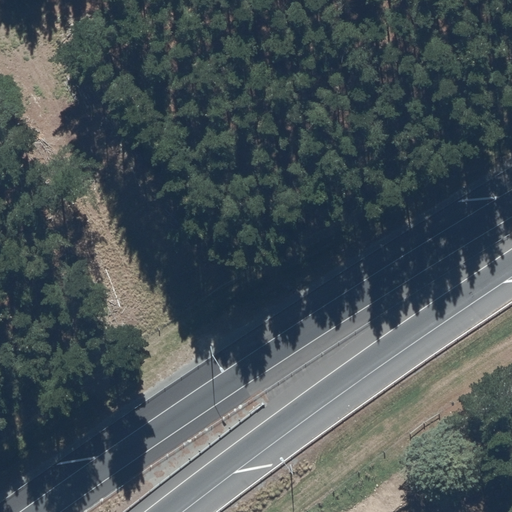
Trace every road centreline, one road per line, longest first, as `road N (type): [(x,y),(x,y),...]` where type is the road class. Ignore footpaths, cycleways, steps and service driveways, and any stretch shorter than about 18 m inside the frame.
road 1 (motorway): [(84,511),(511,222)]
road 2 (motorway): [(511,283),(192,511)]
